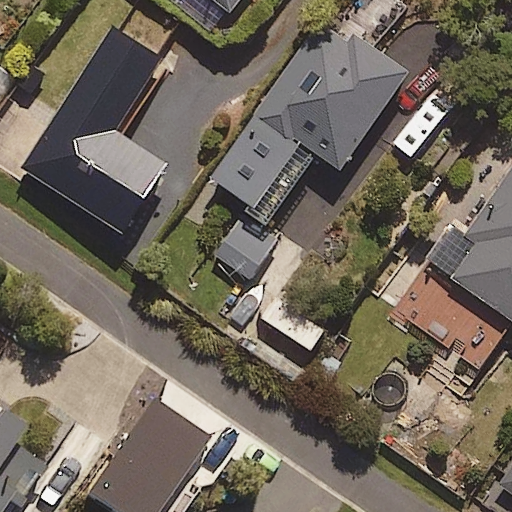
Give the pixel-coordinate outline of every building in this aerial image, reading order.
[(174,27),(143,7),(127,34),(109,23),(21,162),(114,221),(158,150),(114,122),(174,27)] [(409,66),(343,20),(315,22),(210,170),(268,211),(315,144),(341,163),(409,66)] [(511,161),(486,197),(477,190),(426,259),(435,266),(401,311),(477,366),(511,318),(511,161)] [(276,239),(243,213),(214,250),(247,276),(276,239)] [(324,325),(275,292),(261,313),(311,345),(324,325)] [(0,499),(3,495),(13,502),(41,462),(2,436),(11,422),(0,414),(0,499)] [(146,471),(130,455),(97,488),(113,503),(146,471)]
